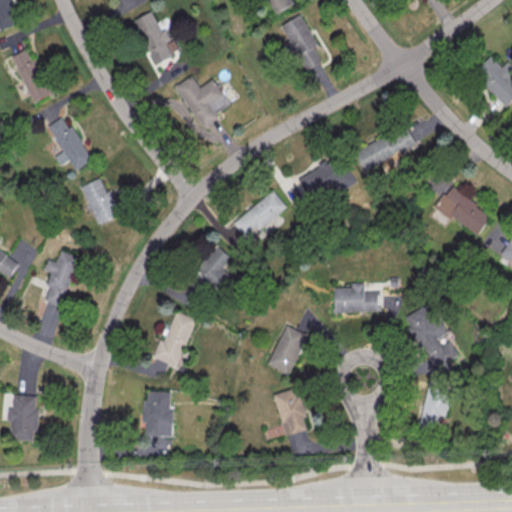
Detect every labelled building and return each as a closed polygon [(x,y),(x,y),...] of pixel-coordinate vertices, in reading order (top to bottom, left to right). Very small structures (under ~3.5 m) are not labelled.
[(0,0),(0,28),(19,23),(11,0),(0,0)] [(294,4),(292,0),(264,0),(271,14),(294,4)] [(176,52),(154,9),(134,20),(156,62),(176,52)] [(280,25),(289,39),(285,42),(302,72),(321,60),(313,47),(318,44),(300,13),(280,25)] [(11,56),(33,101),(54,91),(31,46),(11,56)] [(500,68),(489,56),(473,72),(506,105),(511,98),(511,68),(506,62),(500,68)] [(214,78),(200,86),(192,74),(175,85),(202,127),(219,117),(216,112),(230,103),(214,78)] [(47,125),(63,150),(55,156),(61,165),(69,159),(76,169),(92,159),(64,115),(47,125)] [(416,143),(406,124),(355,150),(365,170),(416,143)] [(299,175),(311,202),(356,182),(343,155),(299,175)] [(102,176),(80,186),(98,224),(120,214),(102,176)] [(436,205),(476,236),(491,215),(452,185),(436,205)] [(247,239),(287,206),(273,189),(233,221),(247,239)] [(511,258),(511,238),(510,237),(501,252),(511,258)] [(232,257),(217,243),(194,269),(217,290),(231,275),(222,268),(232,257)] [(0,269),(10,276),(19,261),(0,250),(0,269)] [(44,300),(60,306),(79,256),(60,250),(56,261),(48,258),(44,269),(51,272),(46,285),(49,286),(44,300)] [(335,286),(335,311),(379,311),(379,291),(364,291),(364,281),(351,282),(352,286),(335,286)] [(405,315),(410,325),(409,326),(425,356),(433,351),(441,365),(458,356),(447,337),(448,336),(430,302),(405,315)] [(157,358),(180,366),(196,318),(173,310),(157,358)] [(268,363),(289,373),(307,335),(286,325),(268,363)] [(445,416),(452,384),(429,379),(419,425),(435,428),(439,414),(445,416)] [(274,393),(286,436),(311,428),(299,386),(274,393)] [(143,399),(143,423),(146,423),(146,435),(173,435),(173,409),(170,409),(170,391),(148,390),(148,399),(143,399)] [(36,440),(38,395),(13,394),(13,407),(8,407),(7,421),(11,421),(11,439),(36,440)]
